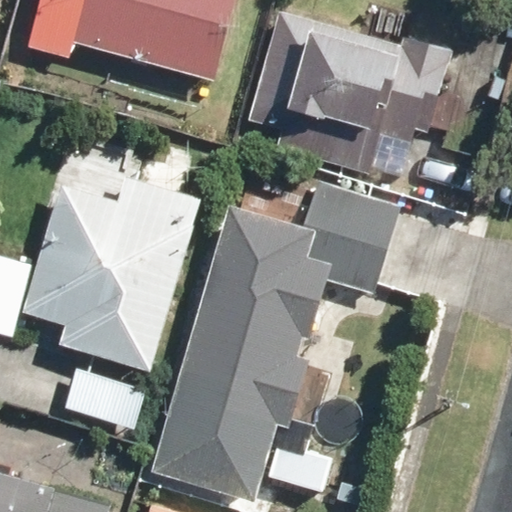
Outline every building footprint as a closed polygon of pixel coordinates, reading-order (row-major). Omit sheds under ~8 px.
[(237,0),(43,0),(30,48),(75,61),(80,45),(215,82),(237,0)] [(405,44),(281,11),(246,141),(407,184),(420,132),(432,136),(455,49),(407,36),(405,44)] [(63,345),(156,372),(205,198),(127,176),(121,199),(63,182),(25,314),(69,326),(63,345)] [(323,227),(231,202),(156,471),(261,500),(282,425),(294,428),(314,359),(301,355),(306,336),(314,338),(335,261),(315,256),(323,227)] [(114,511),(117,503),(0,469),(0,511),(114,511)]
